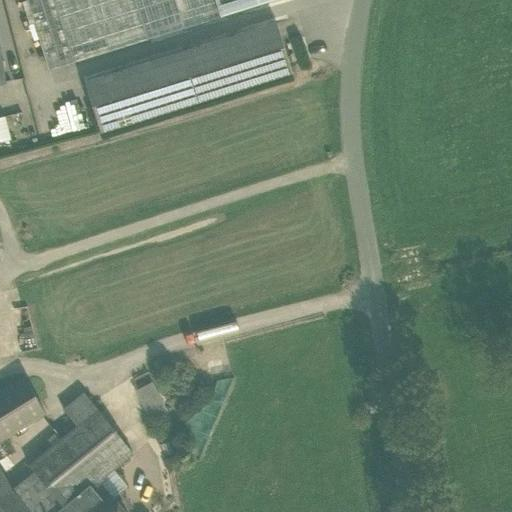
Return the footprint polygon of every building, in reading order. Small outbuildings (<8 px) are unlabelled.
[(26,0),(49,71),(221,17),(215,0),(26,0)] [(215,0),(221,17),(276,0),(215,0)] [(276,23),(85,83),(100,133),(292,74),(276,23)] [(3,114),(0,115),(0,140),(10,138),(3,114)] [(0,394),(0,441),(47,413),(27,378),(0,394)] [(147,418),(164,409),(150,380),(133,388),(147,418)] [(84,393),(63,410),(77,427),(98,411),(84,393)] [(133,453),(98,411),(77,427),(62,439),(97,482),(133,453)] [(56,432),(45,441),(51,448),(29,466),(34,473),(0,496),(0,511),(95,511),(111,499),(97,482),(62,439),(56,432)] [(111,499),(95,511),(123,511),(112,498),(111,499)]
